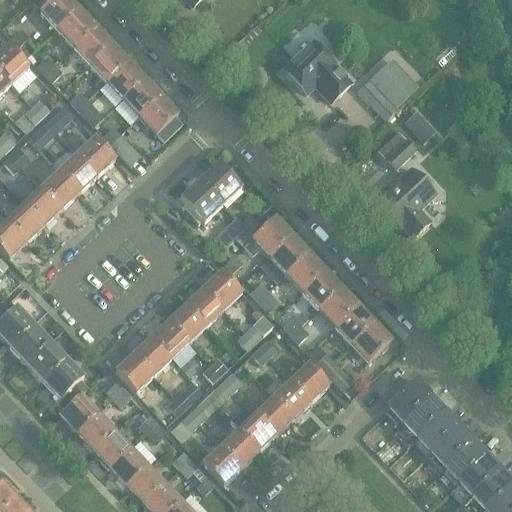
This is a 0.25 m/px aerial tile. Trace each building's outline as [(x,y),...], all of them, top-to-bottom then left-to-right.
[(55,0),(38,17),(54,34),(76,14),(62,0),(55,0)] [(181,0),(192,11),(203,0),(181,0)] [(76,14),(54,34),(71,52),(92,32),(76,14)] [(92,32),(71,52),(87,70),(109,49),(92,32)] [(20,34),(10,44),(18,51),(28,42),(20,34)] [(329,107),(350,87),(334,71),(335,70),(312,46),(282,74),(305,98),(314,90),(329,107)] [(7,49),(0,56),(0,78),(10,89),(10,88),(18,97),(35,81),(27,72),(28,72),(7,49)] [(109,49),(87,70),(104,87),(125,67),(109,49)] [(47,61),(36,70),(36,71),(43,79),(54,68),(47,61)] [(389,65),(369,84),(388,105),(395,113),(415,93),(389,65)] [(125,67),(104,87),(120,104),(142,84),(125,67)] [(54,68),(43,79),(51,87),(62,77),(54,68)] [(0,98),(10,89),(0,78),(0,98)] [(142,84),(120,104),(137,122),(158,102),(142,84)] [(369,84),(357,95),(377,116),(388,105),(369,84)] [(79,96),(70,105),(69,106),(76,113),(87,104),(79,96)] [(158,102),(137,122),(154,140),(166,129),(167,130),(173,125),(172,123),(175,120),(158,102)] [(31,111),(41,122),(50,114),(39,103),(31,111)] [(93,131),(93,130),(103,121),(87,104),(76,113),(93,131)] [(23,118),(34,129),(41,122),(31,111),(23,118)] [(45,126),(56,138),(64,130),(52,118),(45,126)] [(49,145),(56,138),(45,126),(37,133),(49,145)] [(112,132),(103,141),(109,148),(119,139),(112,132)] [(376,154),(385,163),(384,163),(394,173),(414,154),(396,135),(376,154)] [(0,139),(0,147),(7,155),(14,148),(4,136),(0,139)] [(115,155),(129,170),(139,160),(119,139),(109,148),(115,155)] [(76,158),(97,180),(115,163),(94,141),(76,158)] [(10,159),(21,170),(29,163),(18,151),(10,159)] [(58,175),(79,196),(97,180),(76,158),(58,175)] [(13,178),(21,170),(10,159),(2,166),(13,178)] [(193,182),(221,212),(239,195),(236,191),(239,189),(223,172),(220,175),(215,169),(206,178),(201,174),(193,182)] [(399,232),(400,231),(411,243),(431,225),(419,213),(434,199),(410,172),(374,206),(399,232)] [(41,191),(62,213),(79,196),(58,175),(41,191)] [(202,230),(221,212),(193,182),(184,190),(188,195),(178,204),(183,209),(180,212),(197,229),(199,227),(202,230)] [(23,207),(44,229),(62,213),(41,191),(23,207)] [(6,224),(27,246),(44,229),(23,207),(6,224)] [(247,217),(237,227),(243,233),(250,226),(253,223),(247,217)] [(233,223),(225,231),(234,241),(243,233),(237,227),(233,223)] [(250,244),(267,262),(289,241),(272,223),(259,235),(251,227),(250,226),(243,233),(234,241),(243,251),(250,244)] [(0,250),(10,262),(27,246),(6,224),(0,229),(0,250)] [(289,241),(267,262),(284,279),(306,258),(289,241)] [(306,258),(284,279),(301,297),(323,276),(306,258)] [(240,269),(232,261),(223,269),(231,278),(240,269)] [(202,293),(222,314),(240,298),(219,276),(202,293)] [(323,276),(301,297),(317,314),(339,293),(323,276)] [(260,287),(249,298),(256,305),(267,294),(260,287)] [(184,309),(205,331),(222,314),(202,293),(184,309)] [(339,293),(317,314),(333,332),(355,311),(339,293)] [(267,294),(256,305),(263,313),(275,302),(267,294)] [(167,326),(187,347),(205,331),(184,309),(167,326)] [(0,324),(0,344),(7,352),(32,328),(15,311),(0,324)] [(355,311),(333,332),(350,349),(371,328),(355,311)] [(293,322),(282,333),(289,340),(300,330),(293,322)] [(50,330),(57,339),(64,333),(56,324),(50,330)] [(150,342),(170,364),(187,347),(167,326),(150,342)] [(32,328),(7,352),(24,369),(48,346),(32,328)] [(371,328),(350,349),(367,367),(378,356),(380,357),(386,352),(384,350),(388,346),(371,328)] [(244,337),(254,348),(262,340),(251,329),(244,337)] [(300,330),(289,340),(296,348),(308,338),(300,330)] [(247,355),(254,348),(244,337),(236,344),(247,355)] [(64,348),(73,357),(80,350),(72,341),(64,348)] [(132,358),(153,380),(170,364),(150,342),(132,358)] [(258,352),(268,363),(277,355),(266,344),(258,352)] [(48,346),(24,369),(40,387),(65,364),(48,346)] [(261,370),(268,363),(258,352),(251,359),(261,370)] [(315,367),(322,375),(332,365),(325,357),(315,367)] [(114,375),(135,397),(153,380),(132,358),(114,375)] [(209,369),(219,380),(227,373),(216,362),(209,369)] [(65,364),(40,387),(57,404),(67,395),(76,404),(79,401),(87,394),(78,384),(81,381),(65,364)] [(186,365),(180,372),(188,381),(195,374),(186,365)] [(352,386),(332,365),(322,375),(342,396),(352,386)] [(289,385),(309,406),(327,388),(308,368),(289,385)] [(211,388),(219,380),(209,369),(201,377),(211,388)] [(223,385),(234,396),(242,388),(231,377),(223,385)] [(226,403),(234,396),(223,385),(216,392),(226,403)] [(272,401),(292,422),(309,406),(289,385),(272,401)] [(106,396),(112,403),(123,393),(116,386),(106,396)] [(389,415),(403,431),(432,403),(418,388),(389,415)] [(123,393),(112,403),(120,411),(130,401),(123,393)] [(174,403),(185,413),(192,406),(182,395),(174,403)] [(57,422),(73,440),(95,419),(79,401),(76,404),(57,422)] [(254,418),(274,438),(292,422),(272,401),(254,418)] [(176,421),(185,413),(174,403),(166,410),(176,421)] [(432,403),(403,431),(417,445),(446,417),(432,403)] [(229,426),(237,434),(257,455),(274,438),(254,418),(246,409),(229,426)] [(188,417),(199,428),(206,421),(195,410),(188,417)] [(180,425),(182,426),(191,436),(199,428),(188,417),(180,425)] [(446,417),(417,445),(430,459),(459,432),(446,417)] [(95,419),(73,440),(89,456),(111,436),(95,419)] [(138,431),(145,438),(156,428),(149,421),(138,431)] [(156,428),(145,438),(153,446),(163,436),(156,428)] [(459,432),(430,459),(444,474),(473,447),(459,432)] [(220,450),(240,471),(257,455),(237,434),(220,450)] [(111,436),(89,456),(106,475),(128,454),(111,436)] [(473,447),(444,474),(458,489),(487,461),(473,447)] [(203,466),(223,487),(240,471),(220,450),(203,466)] [(128,454),(106,475),(123,492),(145,472),(128,454)] [(171,467),(177,474),(189,463),(182,456),(171,467)] [(487,461),(458,489),(472,504),(501,476),(487,461)] [(189,463),(177,474),(186,482),(197,472),(189,463)] [(145,472),(123,492),(139,510),(161,489),(145,472)] [(511,487),(501,476),(472,504),(479,511),(492,511),(511,493),(511,487)] [(206,482),(195,491),(203,499),(213,490),(206,482)] [(0,488),(0,511),(3,511),(14,502),(1,488),(0,488)] [(161,489),(139,510),(141,511),(172,511),(178,507),(161,489)] [(511,511),(511,493),(492,511),(511,511)] [(423,494),(416,501),(422,507),(428,500),(423,494)] [(23,511),(14,502),(3,511),(23,511)]
